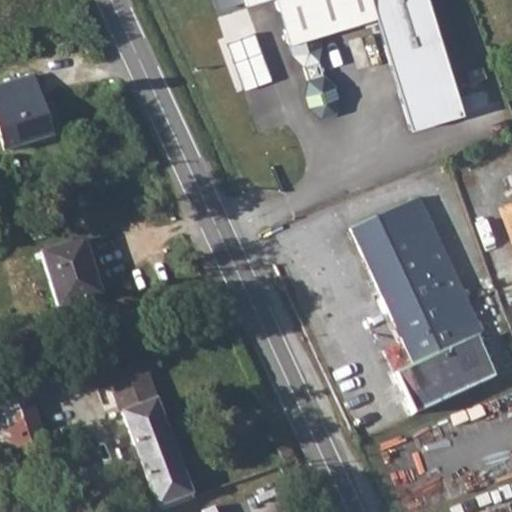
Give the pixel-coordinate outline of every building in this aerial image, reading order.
[(425,0),(241,0),(243,4),(256,0),(272,0),(290,55),(301,66),(306,80),(302,96),(306,108),(318,118),(332,113),(336,98),(332,86),(321,76),(316,61),(320,46),(316,34),(373,16),(408,129),(461,112),(425,0)] [(0,84),(0,137),(3,149),(50,133),(31,74),(0,84)] [(418,198),(350,230),(413,366),(394,374),(413,415),(493,377),(474,337),(481,334),(418,198)] [(96,294),(88,269),(92,267),(83,237),(40,251),(58,306),(96,294)] [(139,356),(107,367),(157,510),(191,497),(176,456),(170,458),(167,448),(173,446),(139,356)] [(0,451),(45,437),(30,393),(4,402),(0,403),(0,451)] [(354,425),(350,427),(357,441),(361,439),(354,425)] [(296,455),(290,441),(278,446),(284,460),(296,455)]
